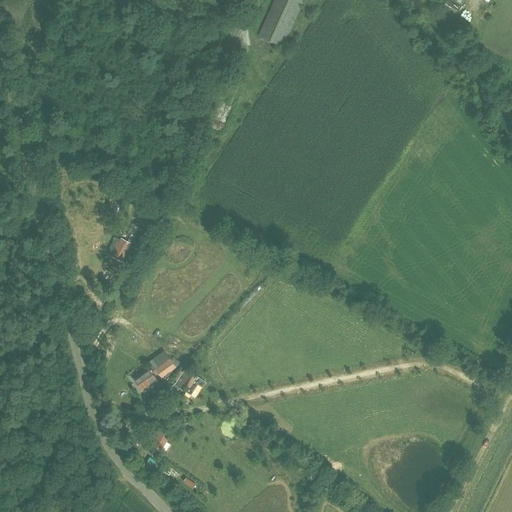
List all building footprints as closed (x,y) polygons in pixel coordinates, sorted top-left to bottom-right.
[(304,0),(275,0),(259,36),(283,47),(304,0)] [(122,239),(112,257),(122,262),(132,244),(122,238),(122,239)] [(180,364),(176,358),(172,361),(171,359),(156,369),(162,378),(180,364)] [(172,396),(181,387),(188,391),(187,393),(191,396),(198,385),(203,389),(207,384),(187,370),(185,368),(175,383),(167,391),(172,396)] [(158,381),(149,369),(138,376),(141,380),(138,383),(143,391),(158,381)] [(160,432),(151,445),(161,451),(169,438),(160,432)]
